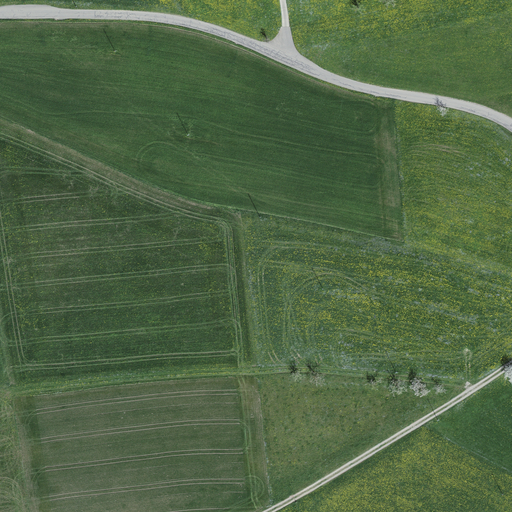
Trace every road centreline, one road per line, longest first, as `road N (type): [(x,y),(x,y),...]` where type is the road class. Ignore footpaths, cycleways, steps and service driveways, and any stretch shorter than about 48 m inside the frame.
road 1 (unclassified): [(0,14),(190,21),(340,80),(461,104),(511,124)]
road 2 (track): [(511,364),(262,511)]
